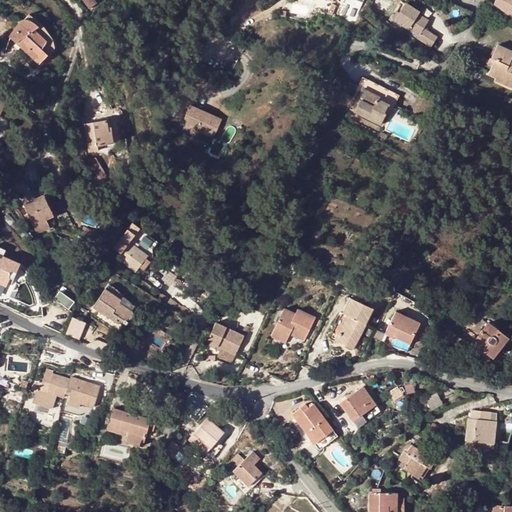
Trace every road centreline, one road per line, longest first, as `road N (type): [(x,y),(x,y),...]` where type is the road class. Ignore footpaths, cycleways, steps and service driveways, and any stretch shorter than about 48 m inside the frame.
road 1 (unclassified): [(511,388),(442,381),(399,360),(238,395)]
road 2 (unclassified): [(238,395),(90,353),(0,316)]
road 3 (residential): [(72,0),(78,37),(45,130),(69,193)]
road 4 (residential): [(238,395),(330,511)]
